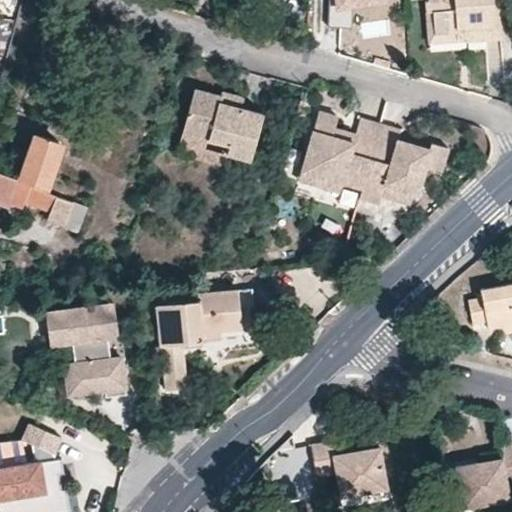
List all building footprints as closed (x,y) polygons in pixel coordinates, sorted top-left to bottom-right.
[(437,32),(457,31),(457,36),(468,36),(468,41),(500,39),(497,0),(426,0),(427,13),(436,12),(437,32)] [(427,13),(429,43),(468,41),(468,36),(457,36),(457,31),(437,32),(436,12),(427,13)] [(194,90),(183,133),(253,152),(264,115),(242,108),(220,102),(221,97),(194,90)] [(242,108),(244,99),(223,93),(221,97),(220,102),(242,108)] [(353,138),(351,145),(331,139),(333,132),(337,120),(317,115),(301,173),(319,178),(316,189),(340,195),(344,185),(361,190),(377,126),(357,121),(353,138)] [(409,147),(407,157),(394,154),(396,143),(400,132),(377,126),(361,190),(379,194),(378,198),(407,205),(416,196),(422,171),(436,174),(443,150),(428,146),(426,151),(409,147)] [(10,168),(6,179),(0,176),(0,205),(1,206),(5,207),(8,197),(23,203),(25,200),(51,210),(47,220),(76,231),(84,210),(33,190),(36,181),(47,184),(63,141),(38,131),(22,172),(10,168)] [(351,145),(353,138),(333,132),(331,139),(351,145)] [(251,161),(253,152),(183,133),(178,154),(225,167),(228,156),(251,161)] [(396,143),(394,154),(407,157),(409,147),(396,143)] [(301,173),(298,184),(316,189),(319,178),(301,173)] [(361,190),(358,201),(376,206),(378,198),(379,194),(361,190)] [(487,328),(503,325),(511,323),(511,282),(480,289),(481,298),(467,300),(472,325),(486,322),(487,328)] [(158,306),(162,344),(182,343),(205,341),(205,353),(258,347),(253,289),(239,291),(196,294),(197,302),(158,306)] [(119,335),(115,304),(47,313),(51,345),(73,342),(76,364),(65,365),(69,394),(96,391),(95,383),(104,382),(105,390),(106,397),(127,394),(122,357),(111,359),(108,337),(119,335)] [(511,331),(511,323),(503,325),(504,333),(511,331)] [(205,353),(205,341),(182,343),(183,354),(205,353)] [(183,354),(182,343),(162,344),(166,389),(186,387),(183,354)] [(105,390),(104,382),(95,383),(96,391),(105,390)] [(70,511),(66,488),(61,489),(58,475),(64,474),(61,458),(54,459),(54,454),(61,438),(31,423),(23,440),(32,445),(35,463),(0,468),(0,511),(70,511)] [(511,441),(498,443),(501,456),(502,462),(482,466),(456,470),(463,511),(510,504),(506,480),(511,478),(511,441)] [(332,442),(312,445),(313,458),(317,477),(337,474),(341,498),(382,490),(375,448),(354,452),(335,456),(334,449),(332,442)] [(353,446),(334,449),(335,456),(354,452),(353,446)] [(501,456),(481,459),(482,466),(502,462),(501,456)] [(298,490),(298,485),(273,489),(274,494),(298,490)] [(307,511),(303,489),(298,490),(302,511),(307,511)] [(302,511),(298,490),(274,494),(277,510),(263,511),(302,511)]
